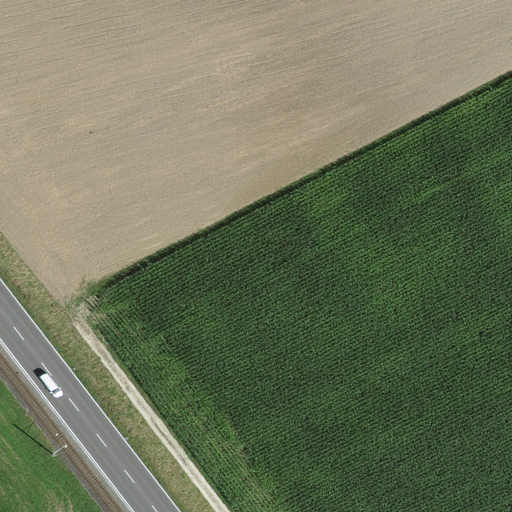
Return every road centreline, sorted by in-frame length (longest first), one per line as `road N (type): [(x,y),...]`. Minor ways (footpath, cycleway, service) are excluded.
road 1 (track): [(217,511),(0,227)]
road 2 (primary): [(156,511),(0,310)]
